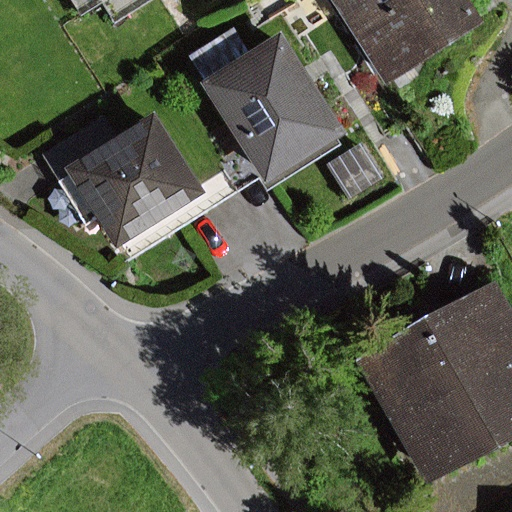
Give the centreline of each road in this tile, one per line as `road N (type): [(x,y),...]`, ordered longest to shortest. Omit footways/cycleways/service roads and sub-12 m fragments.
road 1 (residential): [(511,159),(380,246),(198,339),(126,353)]
road 2 (unclassified): [(247,511),(126,353)]
road 3 (unclassified): [(126,353),(0,251)]
road 4 (residential): [(0,446),(70,384),(126,353)]
